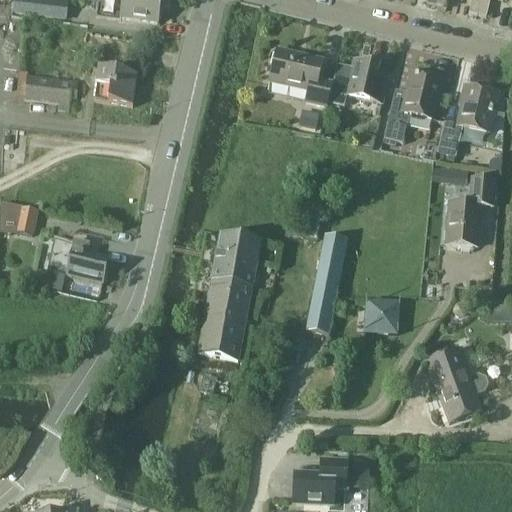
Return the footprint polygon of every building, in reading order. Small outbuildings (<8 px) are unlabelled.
[(45,1),(33,0),(12,0),(11,16),(43,19),(45,1)] [(162,11),(160,11),(161,0),(122,0),(120,22),(158,26),(159,21),(161,21),(162,11)] [(437,0),(436,8),(444,10),(446,0),(437,0)] [(472,0),(469,16),(477,18),(481,0),(472,0)] [(481,0),(477,18),(486,20),(490,0),(491,0),(504,3),(504,0),(481,0)] [(309,94),(306,105),(327,110),(332,87),(318,83),(323,63),(277,52),(270,84),(309,94)] [(337,67),(328,104),(343,108),(346,98),(382,107),(388,83),(376,80),(379,68),(354,62),(352,70),(337,67)] [(93,104),(132,110),(137,79),(98,72),(93,104)] [(403,113),(391,110),(383,141),(403,146),(410,117),(433,123),(442,83),(412,76),(403,113)] [(27,79),(24,102),(58,106),(58,112),(68,113),(71,84),(27,79)] [(467,89),(458,128),(444,124),(437,156),(456,160),(463,130),(488,136),(497,96),(467,89)] [(299,131),(314,135),(318,115),(303,112),(299,131)] [(323,130),(321,139),(330,141),(330,139),(330,137),(329,134),(327,132),(325,131),(323,130)] [(359,147),(371,150),(374,139),(361,136),(359,147)] [(488,172),(500,174),(502,163),(500,163),(493,161),(489,164),(488,172)] [(440,172),(438,185),(466,188),(467,174),(440,172)] [(450,206),(447,248),(477,251),(480,210),(492,211),(495,183),(473,181),(471,208),(450,206)] [(31,239),(38,215),(22,211),(1,206),(0,217),(0,235),(15,235),(31,239)] [(198,356),(238,364),(262,245),(221,237),(198,356)] [(47,275),(102,287),(107,264),(107,262),(87,258),(89,247),(54,240),(47,275)] [(308,333),(328,337),(347,244),(326,240),(308,333)] [(397,339),(400,305),(367,302),(364,336),(397,339)] [(460,302),(454,305),(451,311),(454,318),(460,320),(466,318),(469,311),(466,305),(460,302)] [(461,353),(430,364),(430,366),(433,365),(440,384),(437,385),(445,408),(443,409),(450,428),(481,416),(475,398),(485,394),(488,387),(486,381),(478,377),(469,381),(467,376),(469,375),(461,353)] [(320,479),(294,478),(293,506),(333,507),(334,490),(345,491),(346,466),(321,465),(320,479)] [(351,468),(350,491),(368,491),(369,469),(351,468)]
